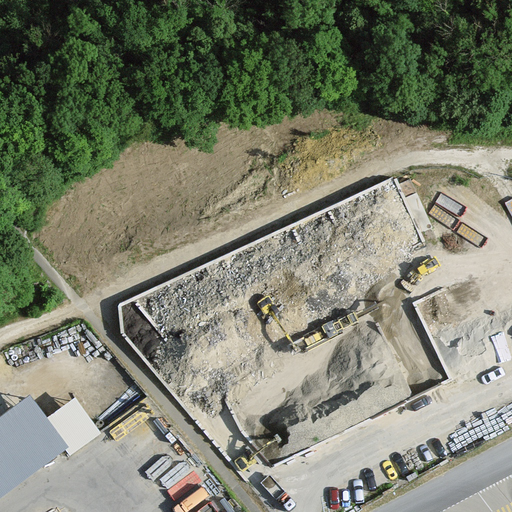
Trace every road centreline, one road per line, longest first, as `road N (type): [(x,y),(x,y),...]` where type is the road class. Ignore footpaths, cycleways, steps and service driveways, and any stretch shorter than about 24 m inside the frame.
road 1 (track): [(0,336),(404,162),(482,158),(511,208)]
road 2 (motorway): [(511,420),(336,511)]
road 3 (residential): [(398,511),(511,451)]
